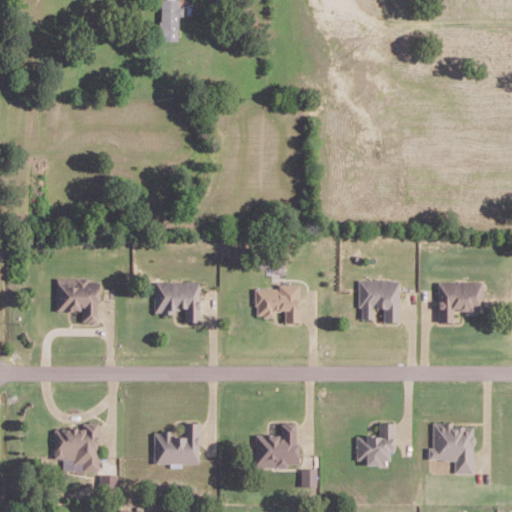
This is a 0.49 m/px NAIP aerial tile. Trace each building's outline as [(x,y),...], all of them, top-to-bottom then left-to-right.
[(160,0),(160,40),(170,40),(170,30),(180,30),(180,0),(160,0)] [(97,277),(55,277),(55,309),(80,309),(80,320),(97,320),(97,277)] [(397,321),(398,279),(358,278),(357,317),(372,318),(372,307),(382,307),(382,320),(397,321)] [(198,280),(153,280),(153,312),(173,312),(172,308),(183,308),(183,321),(198,320),(198,280)] [(482,280),(436,280),(437,321),(453,320),(453,309),(464,309),(464,313),(482,313),(482,280)] [(299,283),(277,283),(277,287),(254,287),(254,315),(273,315),(273,309),(283,310),(283,321),(298,321),(299,283)] [(98,421),(82,421),(81,427),(53,427),(52,457),(61,457),(61,468),(97,469),(98,421)] [(198,462),(197,421),(184,421),(184,435),(173,435),(173,430),(153,430),(153,462),(198,462)] [(254,433),(255,465),(297,464),(296,421),(279,421),(280,432),(254,433)] [(355,458),(365,458),(365,463),(379,463),(379,459),(388,459),(388,449),(393,449),(394,421),(379,421),(379,434),(355,434),(355,458)] [(472,471),(472,425),(451,425),(452,421),(432,421),(432,446),(428,446),(428,458),(453,458),(453,471),(472,471)] [(315,467),(300,467),(300,485),(316,484),(315,467)] [(112,473),(99,472),(99,486),(112,486),(112,473)]
